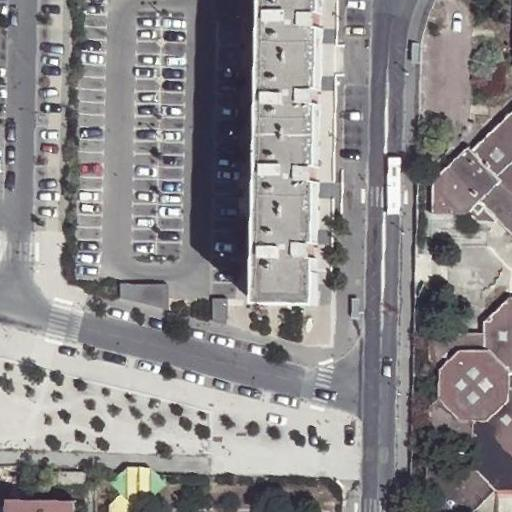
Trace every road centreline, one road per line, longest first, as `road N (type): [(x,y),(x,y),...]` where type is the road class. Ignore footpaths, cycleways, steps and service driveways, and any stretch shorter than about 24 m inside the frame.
road 1 (residential): [(393,0),(382,406)]
road 2 (residential): [(16,311),(382,406)]
road 3 (residential): [(25,0),(16,311)]
